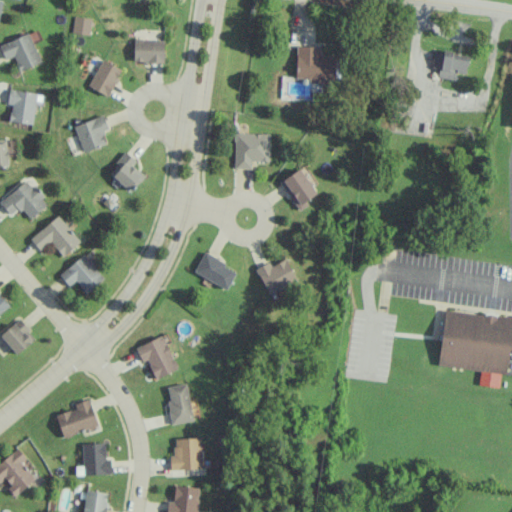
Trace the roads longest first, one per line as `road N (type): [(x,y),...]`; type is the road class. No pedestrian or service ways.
road 1 (residential): [(208,0),(178,203),(160,252),(137,293),(0,429)]
road 2 (residential): [(0,247),(120,395),(140,456),(134,511)]
road 3 (residential): [(188,138),(147,131),(137,102),(164,91),(194,97)]
road 4 (residential): [(224,220),(246,237),(265,216),(260,202),(239,196),(224,220)]
